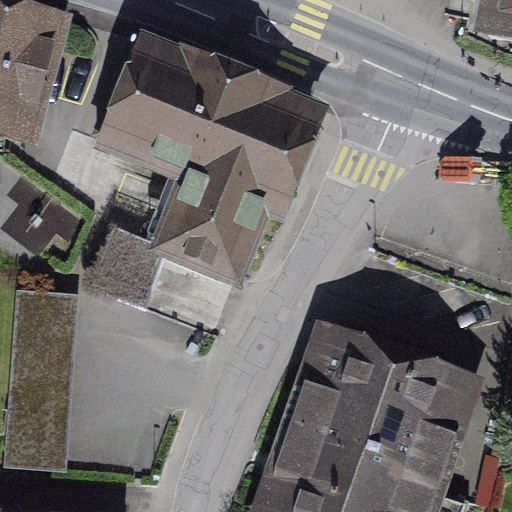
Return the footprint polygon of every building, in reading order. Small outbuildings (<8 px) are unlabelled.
[(74,24),(0,0),(0,146),(32,156),(74,24)] [(511,0),(485,0),(480,28),(511,33),(511,0)] [(328,107),(137,35),(91,156),(166,185),(141,250),(233,285),(258,218),(282,227),(328,107)] [(73,445),(76,291),(15,290),(12,444),(73,445)] [(350,338),(331,394),(296,382),(251,511),(433,511),(478,382),(350,338)]
